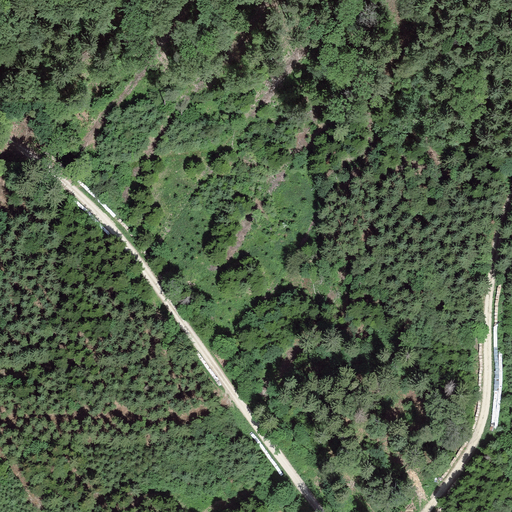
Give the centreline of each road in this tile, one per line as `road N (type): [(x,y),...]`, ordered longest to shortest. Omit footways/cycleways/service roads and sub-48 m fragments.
road 1 (track): [(317,511),(127,242),(0,136)]
road 2 (track): [(511,202),(491,278),(483,417),(426,511)]
